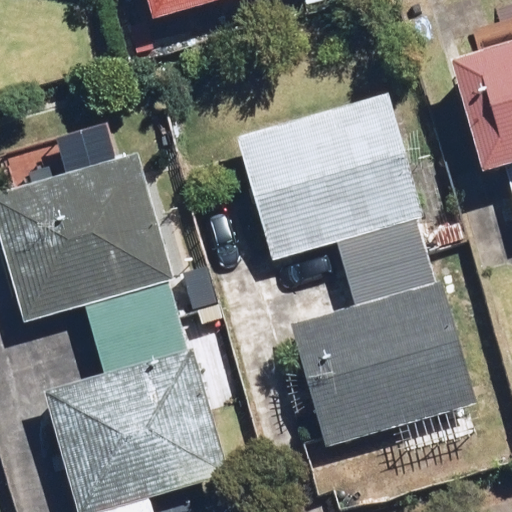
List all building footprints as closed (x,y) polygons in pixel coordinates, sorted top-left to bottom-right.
[(159,0),(165,20),(235,0),(159,0)] [(511,39),(455,55),(490,177),(511,171),(511,39)] [(348,270),(285,290),(337,451),(459,411),(493,400),(392,87),(236,137),(277,264),(340,244),(348,270)] [(107,373),(49,388),(79,511),(157,511),(155,499),(230,481),(149,152),(0,188),(0,191),(32,319),(90,305),(107,373)] [(467,436),(459,411),(337,451),(322,456),(335,496),(415,470),(410,455),(467,436)]
